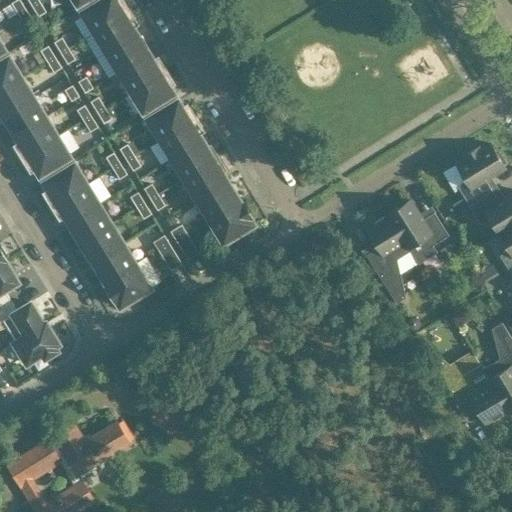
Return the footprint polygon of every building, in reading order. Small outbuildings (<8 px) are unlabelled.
[(15,0),(12,2),(18,13),(26,8),(20,0),(15,0)] [(46,11),(39,0),(32,5),(39,15),(46,11)] [(120,0),(118,1),(117,0),(100,0),(82,11),(95,31),(128,11),(121,0),(120,0)] [(33,19),(26,8),(18,13),(25,24),(33,19)] [(135,22),(128,11),(95,31),(107,51),(137,32),(132,24),(135,22)] [(119,71),(150,52),(137,32),(107,51),(119,71)] [(62,37),(55,41),(61,52),(69,47),(62,37)] [(41,50),(48,60),(55,56),(48,45),(41,50)] [(75,58),(69,47),(61,52),(68,63),(75,58)] [(131,91),(165,70),(158,59),(155,61),(150,52),(119,71),(131,91)] [(0,89),(22,76),(9,56),(0,61),(0,89)] [(62,67),(55,56),(48,60),(54,71),(62,67)] [(172,82),(165,70),(131,91),(144,111),(174,92),(169,84),(172,82)] [(34,96),(22,76),(0,89),(0,109),(3,115),(34,96)] [(86,76),(79,81),(85,92),(93,87),(86,76)] [(72,100),(79,95),(73,85),(65,89),(72,100)] [(46,116),(34,96),(3,115),(15,135),(46,116)] [(99,96),(91,101),(98,111),(105,107),(99,96)] [(160,138),(194,117),(187,106),(184,108),(178,99),(148,118),(160,138)] [(77,109),(84,120),(91,115),(85,104),(77,109)] [(112,118),(105,107),(98,111),(104,122),(112,118)] [(98,126),(91,115),(84,120),(91,131),(98,126)] [(58,136),(46,116),(15,135),(20,143),(17,145),(24,156),(58,136)] [(172,158),(203,139),(198,131),(201,129),(194,117),(160,138),(172,158)] [(71,156),(58,136),(24,156),(31,168),(35,166),(40,175),(71,156)] [(184,178),(218,157),(211,145),(208,147),(203,139),(172,158),(184,178)] [(467,157),(456,163),(443,172),(455,192),(458,187),(469,205),(493,190),(485,179),(505,166),(503,163),(505,162),(499,152),(497,153),(490,142),(480,149),(478,146),(465,154),(467,157)] [(128,143),(120,148),(127,159),(134,154),(128,143)] [(106,156),(113,167),(121,163),(114,152),(106,156)] [(141,165),(134,154),(127,159),(133,170),(141,165)] [(225,169),(218,157),(184,178),(196,198),(227,179),(222,171),(225,169)] [(46,192),(53,204),(87,183),(75,163),(44,181),(49,190),(46,192)] [(127,173),(121,163),(113,167),(120,178),(127,173)] [(239,198),(227,179),(196,198),(209,217),(239,198)] [(99,203),(87,183),(53,204),(61,215),(64,213),(69,222),(99,203)] [(152,183),(144,188),(151,198),(159,194),(152,183)] [(511,194),(500,202),(493,190),(469,205),(480,222),(491,220),(499,233),(511,225),(511,194)] [(131,196),(137,207),(145,202),(138,191),(131,196)] [(165,204),(159,194),(151,198),(158,209),(165,204)] [(242,202),(239,198),(209,217),(224,242),(255,223),(252,219),(253,218),(243,201),(242,202)] [(410,199),(407,201),(405,199),(396,205),(397,207),(387,214),(389,217),(390,216),(411,250),(412,250),(410,247),(422,239),(431,246),(448,235),(434,212),(422,219),(410,199)] [(151,213),(145,202),(137,207),(144,218),(151,213)] [(112,222),(99,203),(69,222),(73,229),(71,231),(78,243),(112,222)] [(390,216),(389,217),(368,230),(378,247),(366,254),(397,302),(406,297),(398,258),(411,250),(390,216)] [(124,242),(112,222),(78,243),(85,255),(88,253),(93,261),(124,242)] [(175,238),(186,231),(182,224),(171,231),(175,238)] [(511,225),(499,233),(507,246),(500,255),(511,273),(511,272),(511,225)] [(199,252),(186,231),(175,238),(188,259),(199,252)] [(169,242),(165,234),(154,241),(158,248),(169,242)] [(136,262),(124,242),(93,261),(105,281),(136,262)] [(182,263),(169,242),(158,248),(171,269),(182,263)] [(5,289),(18,281),(5,260),(7,259),(6,258),(0,262),(0,306),(11,300),(5,289)] [(151,287),(136,262),(105,281),(107,285),(106,285),(116,302),(118,302),(120,306),(151,287)] [(17,310),(11,300),(0,306),(0,328),(7,326),(16,340),(14,341),(14,342),(46,322),(46,321),(44,323),(31,301),(17,310)] [(421,319),(416,316),(411,317),(408,321),(408,327),(413,330),(418,329),(421,325),(421,319)] [(511,337),(502,321),(492,328),(500,359),(484,369),(508,409),(507,409),(509,413),(511,410),(511,337)] [(59,343),(46,322),(14,342),(27,363),(43,353),(45,357),(58,349),(55,345),(59,343)] [(508,409),(484,369),(480,363),(462,374),(443,358),(434,364),(463,413),(475,405),(485,423),(507,409),(508,409)] [(147,401),(160,423),(172,416),(158,394),(147,401)] [(218,424),(235,431),(240,417),(224,410),(218,424)] [(74,471),(75,470),(110,448),(112,451),(119,446),(117,444),(126,438),(115,420),(91,435),(87,434),(81,436),(77,430),(70,434),(67,430),(55,437),(56,440),(55,440),(74,471)] [(68,511),(92,498),(75,470),(74,471),(55,440),(51,443),(48,439),(8,464),(23,488),(32,483),(29,478),(58,459),(72,482),(43,500),(37,490),(28,496),(38,511),(68,511)]
